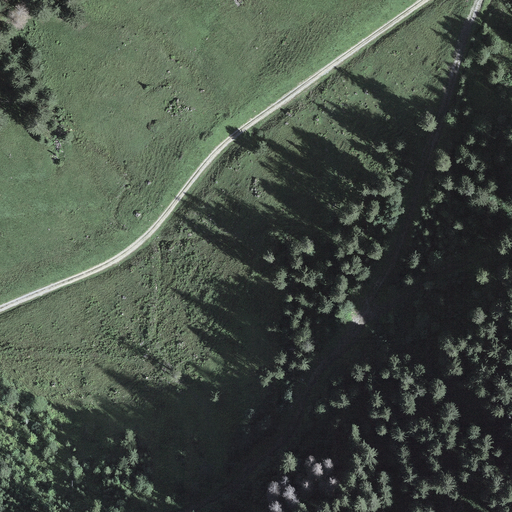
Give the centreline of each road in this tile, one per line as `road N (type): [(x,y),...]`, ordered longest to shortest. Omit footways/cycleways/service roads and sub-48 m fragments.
road 1 (track): [(178,511),(209,502),(253,463),(357,318),(398,246),(479,0)]
road 2 (track): [(425,0),(218,149),(141,241),(106,266),(0,311)]
road 3 (track): [(357,318),(422,277),(511,245)]
